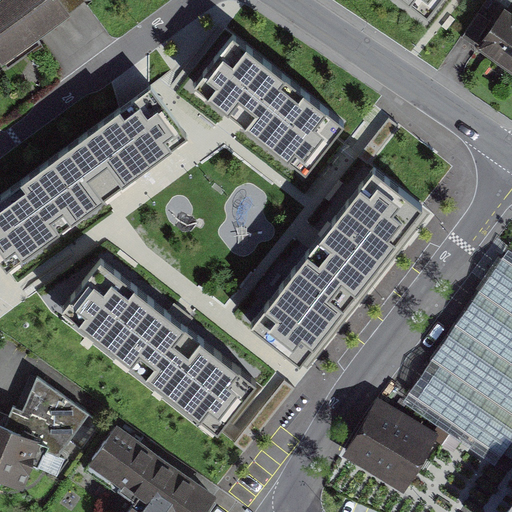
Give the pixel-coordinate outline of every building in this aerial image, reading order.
[(0,0),(0,48),(5,55),(67,9),(60,0),(0,0)] [(481,40),(511,59),(511,9),(504,4),(481,40)] [(214,105),(206,116),(225,129),(315,193),(351,143),(282,94),(242,65),(214,105)] [(0,250),(7,262),(87,209),(189,142),(157,94),(0,197),(0,250)] [(418,205),(365,165),(323,219),(241,326),(294,366),(418,205)] [(42,289),(173,392),(217,336),(152,284),(87,233),(42,289)] [(498,448),(511,426),(511,273),(500,265),(415,393),(498,448)] [(0,420),(0,473),(22,482),(32,462),(58,473),(62,446),(89,411),(38,373),(16,427),(0,420)] [(378,402),(349,447),(405,482),(433,437),(378,402)] [(139,511),(204,511),(221,489),(125,420),(96,461),(149,498),(139,511)]
